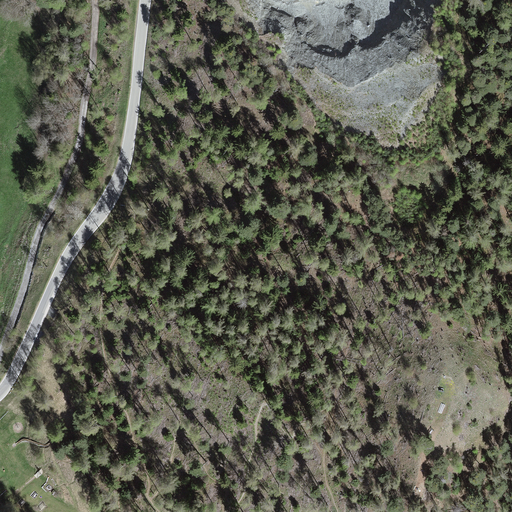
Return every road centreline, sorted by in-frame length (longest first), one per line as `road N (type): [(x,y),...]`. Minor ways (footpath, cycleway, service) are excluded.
road 1 (tertiary): [(144,0),(123,165),(0,391)]
road 2 (track): [(0,354),(42,223),(82,134),(95,5)]
